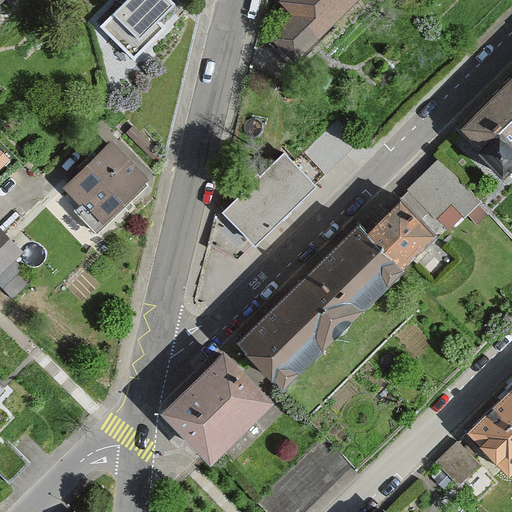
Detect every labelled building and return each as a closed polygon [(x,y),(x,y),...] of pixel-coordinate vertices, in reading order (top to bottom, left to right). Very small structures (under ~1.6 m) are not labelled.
[(180,10),(169,0),(130,0),(113,17),(143,46),(180,10)] [(364,0),(285,0),(280,6),(293,19),(269,44),(298,71),(366,1),(364,0)] [(511,69),(500,82),(511,93),(511,69)] [(511,93),(500,82),(455,125),(501,172),(511,161),(511,93)] [(150,187),(113,147),(66,191),(103,230),(150,187)] [(0,152),(0,170),(9,163),(0,152)] [(310,188),(281,156),(220,211),(249,243),(310,188)] [(439,162),(402,198),(437,234),(458,214),(467,223),(483,207),(439,162)] [(402,198),(369,229),(404,266),(437,234),(402,198)] [(361,221),(305,276),(348,320),(404,266),(369,229),(361,221)] [(0,232),(0,274),(21,255),(0,232)] [(23,265),(5,282),(25,304),(42,285),(23,265)] [(285,382),(348,320),(305,276),(241,338),(285,382)] [(226,346),(164,408),(212,457),(275,395),(226,346)] [(511,461),(511,383),(510,381),(468,423),(509,464),(511,461)] [(325,438),(260,499),(272,511),(301,511),(351,465),(325,438)] [(479,461),(457,439),(437,458),(458,481),(479,461)] [(16,442),(0,457),(0,459),(21,482),(40,464),(16,442)]
